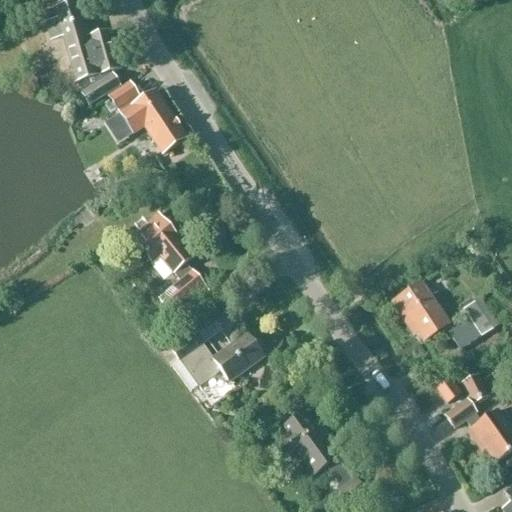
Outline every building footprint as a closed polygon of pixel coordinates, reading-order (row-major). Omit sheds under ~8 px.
[(89,38),(79,2),(52,10),(55,20),(44,24),(50,43),(61,40),(74,85),(79,84),(82,95),(80,96),(89,109),(121,89),(112,76),(111,74),(123,70),(111,31),(89,38)] [(141,101),(129,84),(107,99),(133,138),(143,131),(162,159),(189,141),(156,91),(141,101)] [(165,224),(161,219),(148,230),(145,226),(129,239),(151,265),(158,259),(178,283),(157,301),(176,323),(210,295),(186,267),(195,259),(183,244),(187,240),(170,220),(165,224)] [(419,288),(394,305),(390,308),(404,328),(408,325),(422,346),(447,330),(419,288)] [(460,353),(494,332),(475,305),(463,312),(469,321),(447,335),(460,353)] [(194,335),(170,352),(178,363),(171,368),(190,393),(196,388),(197,389),(220,373),(229,386),(265,360),(247,334),(212,360),(194,335)] [(490,398),(478,376),(460,385),(471,408),(490,398)] [(462,396),(450,380),(433,392),(445,408),(462,396)] [(481,423),(466,401),(443,418),(454,433),(466,424),(471,431),(465,434),(481,455),(485,452),(495,466),(511,453),(511,430),(498,411),(481,423)] [(312,477),(324,469),(335,461),(302,416),(280,432),(283,437),(267,449),(281,469),(298,457),(312,477)] [(337,460),(335,461),(324,469),(341,491),(353,482),(337,460)] [(355,481),(353,482),(341,491),(318,508),(321,511),(345,511),(367,496),(355,481)] [(511,511),(511,489),(503,495),(510,506),(500,511),(511,511)]
